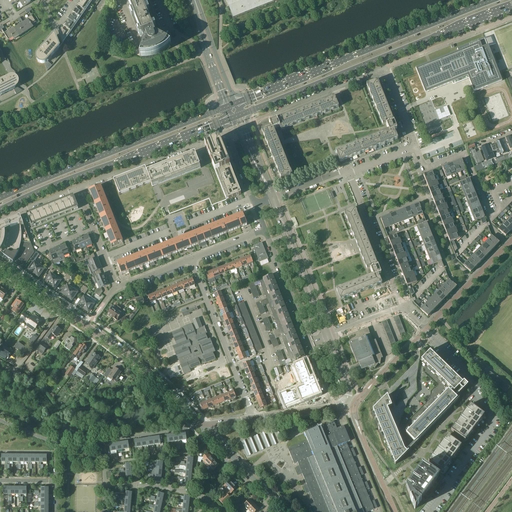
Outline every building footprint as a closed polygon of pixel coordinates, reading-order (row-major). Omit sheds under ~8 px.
[(78,6),(86,11),(90,5),(84,0),(82,0),(82,2),(81,2),(80,2),(80,3),(78,6)] [(142,0),(128,0),(131,6),(128,7),(131,14),(136,25),(139,33),(141,32),(141,33),(153,28),(153,26),(142,0)] [(225,0),(229,7),(233,18),(278,0),(225,0)] [(73,13),(81,18),(86,11),(78,6),(77,9),(76,9),(75,10),(73,13)] [(69,20),(68,20),(76,25),(81,18),(73,13),(72,16),(71,16),(71,17),(69,20)] [(27,20),(23,22),(28,30),(33,27),(32,25),(36,22),(31,15),(31,16),(27,19),(27,20)] [(14,28),(19,36),(28,30),(23,22),(20,18),(17,19),(20,24),(14,28)] [(64,26),(64,27),(71,32),(76,25),(68,20),(69,20),(68,19),(68,20),(67,23),(66,23),(64,26)] [(61,30),(59,34),(63,43),(71,32),(64,27),(64,26),(63,27),(62,30),(61,30)] [(4,33),(8,40),(13,37),(14,39),(19,36),(14,28),(13,27),(4,33)] [(141,32),(138,33),(139,34),(139,35),(140,35),(141,36),(142,36),(143,36),(145,39),(146,39),(147,41),(146,41),(145,41),(143,49),(140,57),(141,58),(141,59),(143,59),(144,59),(146,59),(147,59),(149,59),(150,59),(152,59),(153,58),(155,58),(156,57),(158,57),(159,56),(161,56),(162,55),(163,54),(165,53),(166,52),(167,51),(168,50),(169,49),(170,48),(171,47),(170,46),(171,45),(165,41),(156,37),(155,38),(154,36),(156,35),(153,28),(141,33),(141,32)] [(37,57),(37,58),(37,59),(37,60),(37,61),(38,61),(38,62),(39,63),(40,63),(41,63),(42,64),(43,64),(44,63),(45,63),(47,71),(52,66),(47,61),(60,47),(55,36),(53,38),(53,37),(47,43),(46,45),(47,46),(42,51),(41,50),(40,52),(39,53),(38,54),(37,55),(37,56),(37,57)] [(492,36),(485,39),(488,47),(495,44),(492,36)] [(418,68),(416,69),(417,71),(418,73),(424,91),(425,91),(425,93),(428,92),(468,76),(474,92),(502,81),(488,47),(485,39),(484,39),(457,50),(458,52),(431,62),(428,64),(418,68)] [(0,95),(13,89),(16,95),(21,92),(22,91),(15,87),(16,86),(16,85),(16,84),(16,83),(16,82),(17,82),(16,81),(16,80),(15,79),(14,79),(14,78),(13,78),(12,77),(11,77),(10,77),(9,77),(8,78),(6,79),(4,80),(5,81),(0,83),(0,95)] [(378,80),(376,81),(367,84),(383,125),(386,124),(389,130),(340,150),(340,149),(336,151),(340,162),(398,139),(395,131),(397,129),(394,121),(379,85),(378,80)] [(330,98),(277,119),(269,122),(271,126),(262,130),(281,179),(292,175),(291,171),(290,171),(274,129),(280,127),(281,130),(338,107),(337,104),(334,96),(330,98)] [(436,111),(439,120),(447,117),(443,108),(436,111)] [(511,150),(511,149),(508,138),(503,140),(508,152),(511,150)] [(241,194),(219,139),(205,145),(212,164),(226,200),(241,194)] [(502,141),(497,142),(502,155),(507,153),(502,141)] [(489,143),(482,146),(487,160),(494,157),(489,143)] [(473,153),(477,163),(486,160),(481,149),(473,153)] [(145,168),(114,180),(120,195),(151,183),(152,187),(201,168),(195,155),(148,173),(145,168)] [(503,155),(496,158),(498,163),(505,161),(504,158),(503,155)] [(461,172),(466,170),(462,160),(457,162),(461,172)] [(476,172),(489,167),(488,165),(492,163),(491,160),(482,164),(483,167),(480,167),(478,168),(477,164),(474,165),(476,172)] [(457,162),(452,164),(456,174),(461,172),(457,162)] [(212,164),(202,168),(201,168),(152,187),(161,209),(164,217),(166,216),(169,215),(209,199),(211,206),(226,200),(215,172),(212,164)] [(451,175),(456,174),(452,164),(447,166),(451,175)] [(442,168),(446,177),(451,175),(447,166),(442,168)] [(435,176),(433,171),(423,175),(425,180),(435,176)] [(437,181),(435,176),(425,180),(427,185),(437,181)] [(469,179),(459,183),(461,188),(471,184),(469,179)] [(439,186),(437,181),(427,185),(429,190),(439,186)] [(473,189),(471,184),(461,188),(463,192),(473,189)] [(101,185),(90,190),(112,246),(123,241),(121,237),(120,238),(101,190),(102,190),(101,185)] [(440,188),(439,186),(429,190),(431,194),(441,190),(440,188)] [(473,189),(463,192),(465,197),(475,193),(473,189)] [(443,195),(441,190),(431,194),(433,199),(443,195)] [(477,198),(475,193),(465,197),(467,202),(477,198)] [(445,200),(443,195),(433,199),(435,204),(445,200)] [(31,226),(78,207),(73,196),(30,214),(30,215),(28,216),(27,214),(31,226)] [(477,198),(467,202),(469,207),(479,203),(477,198)] [(446,205),(445,200),(435,204),(437,208),(446,205)] [(481,208),(479,203),(469,207),(471,211),(481,208)] [(418,215),(423,213),(419,204),(414,206),(418,215)] [(448,209),(446,205),(437,208),(438,213),(448,209)] [(414,206),(409,207),(413,217),(418,215),(414,206)] [(409,207),(405,209),(408,219),(413,217),(409,207)] [(373,275),(341,288),(341,287),(336,289),(341,300),(382,284),(379,276),(381,274),(378,266),(357,213),(355,208),(345,212),(367,270),(370,269),(373,275)] [(471,211),(473,216),(482,212),(481,208),(471,211)] [(405,209),(400,211),(404,221),(408,219),(405,209)] [(450,214),(448,209),(438,213),(440,218),(450,214)] [(400,211),(395,213),(399,223),(404,221),(400,211)] [(486,222),(482,212),(473,216),(475,221),(480,219),(482,224),(486,222)] [(180,239),(117,263),(122,275),(177,253),(194,246),(247,225),(243,214),(244,214),(243,213),(240,214),(241,215),(187,236),(186,234),(186,233),(184,232),(183,234),(182,235),(181,233),(178,235),(180,239)] [(395,213),(390,215),(394,225),(399,223),(395,213)] [(450,214),(440,218),(442,223),(452,219),(455,218),(453,213),(450,214)] [(390,215),(386,217),(389,227),(394,225),(390,215)] [(16,257),(17,255),(18,252),(19,251),(20,248),(20,245),(21,242),(24,242),(24,244),(23,246),(23,248),(22,250),(27,253),(28,251),(33,254),(34,252),(32,246),(31,243),(21,217),(4,224),(0,225),(0,252),(0,253),(0,252),(4,255),(3,255),(13,262),(15,259),(16,257)] [(384,229),(389,227),(386,217),(381,219),(384,229)] [(454,224),(452,219),(442,223),(444,227),(454,224)] [(511,228),(505,222),(502,225),(509,233),(511,229),(511,228)] [(426,223),(417,226),(419,231),(428,228),(426,223)] [(454,224),(444,227),(446,232),(456,228),(454,224)] [(509,233),(502,225),(498,229),(506,236),(509,233)] [(430,232),(428,228),(419,231),(421,236),(430,232)] [(456,228),(446,232),(448,237),(458,233),(456,228)] [(421,236),(422,241),(432,237),(430,232),(421,236)] [(460,238),(458,233),(448,237),(450,242),(460,238)] [(390,243),(400,239),(398,234),(388,238),(390,243)] [(88,236),(83,238),(86,247),(92,244),(88,236)] [(492,236),(488,239),(496,247),(499,243),(492,236)] [(434,242),(432,237),(422,241),(424,246),(434,242)] [(83,238),(78,240),(81,249),(86,247),(83,238)] [(402,244),(400,239),(390,243),(392,247),(402,244)] [(484,243),(492,250),(496,247),(488,239),(484,243)] [(73,245),(71,246),(73,252),(76,250),(76,251),(81,249),(78,240),(72,242),(73,245)] [(424,251),(426,250),(436,247),(434,242),(424,246),(422,247),(424,251)] [(253,246),(255,251),(259,262),(268,259),(262,243),(253,246)] [(484,243),(481,247),(488,254),(492,250),(484,243)] [(394,252),(404,248),(402,244),(392,247),(394,252)] [(66,245),(60,247),(64,256),(69,254),(69,253),(72,252),(69,246),(66,247),(66,245)] [(60,247),(55,249),(58,258),(60,262),(65,259),(64,256),(60,247)] [(438,251),(436,247),(426,250),(428,255),(438,251)] [(477,250),(485,258),(488,254),(481,247),(477,250)] [(406,253),(404,248),(394,252),(396,257),(406,253)] [(50,254),(48,255),(50,261),(53,260),(55,264),(60,262),(58,258),(55,249),(50,252),(50,254)] [(21,261),(18,265),(23,268),(33,254),(28,251),(27,253),(22,250),(22,252),(21,255),(20,257),(18,259),(21,261)] [(477,250),(474,254),(481,261),(485,258),(477,250)] [(428,255),(430,260),(440,256),(438,251),(428,255)] [(30,260),(33,263),(34,262),(36,259),(35,259),(38,254),(36,252),(30,260)] [(398,262),(407,258),(406,253),(396,257),(398,262)] [(470,258),(478,265),(481,261),(474,254),(470,258)] [(85,260),(88,268),(90,267),(91,267),(99,263),(97,258),(95,259),(94,256),(88,259),(85,260)] [(254,265),(253,262),(250,256),(244,258),(247,265),(248,267),(254,265)] [(444,266),(440,256),(430,260),(432,265),(438,263),(440,268),(444,266)] [(409,263),(407,258),(398,262),(399,266),(409,263)] [(470,258),(467,261),(474,269),(478,265),(470,258)] [(239,260),(234,262),(236,269),(242,267),(239,260)] [(467,261),(463,265),(471,272),(474,269),(467,261)] [(33,263),(29,270),(34,273),(39,265),(34,262),(33,263)] [(234,262),(228,265),(231,271),(236,269),(234,262)] [(88,268),(90,275),(92,274),(92,276),(100,272),(99,270),(102,269),(99,263),(91,267),(90,267),(88,268)] [(401,271),(411,267),(409,263),(399,266),(401,271)] [(39,265),(34,273),(39,277),(44,269),(39,265)] [(228,265),(222,267),(225,273),(231,271),(228,265)] [(219,276),(225,273),(222,267),(217,269),(219,276)] [(413,272),(411,267),(401,271),(403,276),(413,272)] [(217,269),(211,271),(214,278),(219,276),(217,269)] [(208,280),(214,278),(211,271),(206,273),(208,280)] [(93,277),(92,278),(95,284),(97,283),(106,279),(104,274),(101,275),(100,272),(92,276),(93,276),(93,277)] [(405,281),(415,277),(413,272),(403,276),(405,281)] [(51,274),(45,281),(50,285),(56,277),(51,274)] [(259,280),(265,297),(279,291),(272,275),(259,280)] [(56,277),(50,285),(55,288),(61,281),(56,277)] [(417,282),(415,277),(405,281),(407,286),(417,282)] [(97,289),(96,291),(101,294),(103,292),(101,288),(108,285),(106,279),(97,283),(100,288),(97,289)] [(187,281),(190,288),(195,285),(193,279),(187,281)] [(453,291),(457,287),(449,279),(445,283),(453,291)] [(184,290),(190,288),(187,281),(181,283),(184,290)] [(257,290),(254,282),(248,284),(252,292),(257,290)] [(176,285),(178,292),(184,290),(181,283),(176,285)] [(453,291),(445,283),(442,287),(449,294),(453,291)] [(67,285),(62,293),(67,297),(72,289),(67,285)] [(173,294),(178,292),(176,285),(170,288),(173,294)] [(449,294),(442,287),(438,291),(446,298),(449,294)] [(165,290),(167,296),(173,294),(170,288),(165,290)] [(72,289),(67,297),(72,300),(77,292),(72,289)] [(162,299),(167,296),(165,290),(159,292),(162,299)] [(214,294),(216,299),(223,297),(220,291),(214,294)] [(268,304),(272,313),(286,308),(279,291),(265,297),(266,299),(256,303),(258,309),(264,307),(263,306),(268,304)] [(446,298),(438,291),(435,294),(442,302),(446,298)] [(139,298),(137,292),(130,294),(132,301),(137,299),(138,304),(144,302),(142,297),(143,297),(139,298)] [(153,294),(156,301),(162,299),(159,292),(153,294)] [(151,303),(156,301),(153,294),(148,296),(151,303)] [(442,302),(435,294),(431,298),(439,305),(442,302)] [(84,297),(78,305),(83,308),(89,301),(84,297)] [(225,302),(223,297),(216,299),(218,305),(225,302)] [(439,305),(431,298),(427,302),(435,309),(439,305)] [(13,304),(12,306),(14,307),(12,311),(18,315),(23,309),(22,308),(23,305),(24,305),(16,300),(13,304)] [(89,301),(83,308),(88,312),(94,304),(89,301)] [(227,308),(225,302),(218,305),(221,311),(227,308)] [(435,309),(427,302),(424,305),(431,313),(435,309)] [(431,313),(424,305),(420,309),(428,316),(431,313)] [(110,310),(108,314),(113,317),(117,311),(118,309),(116,307),(115,309),(112,307),(110,310)] [(189,313),(198,310),(197,307),(187,311),(186,308),(181,310),(182,313),(183,317),(190,314),(189,313)] [(229,313),(227,308),(221,311),(223,316),(229,313)] [(272,313),(278,329),(292,324),(286,308),(272,313)] [(117,311),(113,317),(118,321),(120,317),(121,318),(123,314),(119,312),(120,310),(118,309),(117,311)] [(231,319),(229,313),(223,316),(225,322),(231,319)] [(24,314),(21,318),(28,323),(26,326),(33,331),(38,325),(40,323),(39,323),(40,322),(36,319),(37,318),(34,315),(32,318),(31,319),(24,314)] [(399,316),(382,322),(385,330),(400,324),(402,330),(390,343),(392,348),(398,341),(401,344),(412,334),(410,332),(412,330),(414,331),(399,316)] [(207,340),(205,334),(207,333),(205,327),(204,326),(202,327),(199,318),(192,321),(194,324),(191,325),(191,324),(181,328),(181,329),(172,333),(176,345),(172,346),(178,360),(179,359),(181,365),(180,365),(184,375),(191,372),(190,369),(200,365),(206,363),(215,360),(212,353),(214,352),(209,339),(207,340)] [(234,325),(231,319),(225,322),(227,327),(234,325)] [(292,324),(278,329),(273,331),(274,334),(269,336),(271,342),(277,339),(276,338),(281,336),(285,346),(299,340),(292,324)] [(236,330),(234,325),(227,327),(229,333),(236,330)] [(50,332),(46,337),(49,339),(53,334),(57,337),(62,330),(56,326),(51,332),(50,332)] [(376,340),(373,341),(368,328),(364,329),(364,331),(358,333),(357,332),(348,336),(351,342),(349,343),(352,352),(357,363),(359,362),(362,370),(370,367),(370,368),(374,367),(375,368),(374,368),(375,368),(378,364),(380,364),(381,358),(382,358),(383,358),(376,340)] [(238,336),(236,330),(229,333),(232,338),(238,336)] [(240,341),(238,336),(232,338),(234,344),(240,341)] [(67,338),(62,344),(65,346),(64,347),(70,351),(73,347),(72,346),(76,340),(71,337),(70,340),(67,338)] [(54,353),(54,352),(61,343),(58,340),(51,350),(54,353)] [(303,352),(299,340),(285,346),(288,352),(291,362),(295,361),(305,357),(303,352)] [(242,347),(240,341),(234,344),(236,349),(242,347)] [(18,343),(15,347),(25,354),(28,350),(18,343)] [(42,355),(44,352),(48,347),(42,343),(36,351),(42,355)] [(75,352),(74,353),(79,357),(82,353),(83,354),(84,352),(87,348),(83,344),(81,347),(80,346),(75,352)] [(3,346),(0,349),(0,351),(9,357),(12,352),(3,346)] [(238,355),(245,352),(242,347),(236,349),(238,355)] [(284,359),(281,350),(276,352),(279,361),(284,359)] [(436,357),(437,356),(431,350),(430,352),(428,354),(427,354),(426,355),(422,359),(421,360),(421,361),(422,361),(427,366),(432,371),(454,392),(455,391),(456,390),(457,389),(459,387),(463,391),(468,386),(464,382),(462,383),(441,362),(436,357)] [(247,358),(245,352),(238,355),(241,360),(247,358)] [(93,353),(85,364),(92,369),(100,357),(93,353)] [(298,388),(280,395),(283,401),(285,408),(320,394),(316,386),(315,382),(305,357),(295,361),(296,365),(294,366),(302,388),(298,390),(298,388)] [(75,370),(77,371),(78,372),(84,376),(88,372),(80,366),(80,367),(80,366),(83,362),(81,361),(75,369),(75,370)] [(245,369),(251,367),(249,361),(243,364),(245,369)] [(477,369),(506,393),(510,387),(497,376),(497,377),(481,364),(477,369)] [(75,370),(75,369),(71,366),(65,374),(70,378),(72,374),(75,370)] [(104,375),(103,376),(107,378),(108,378),(108,377),(112,380),(111,380),(112,381),(113,380),(116,382),(119,379),(117,378),(121,372),(114,367),(111,372),(108,369),(104,375)] [(251,367),(245,369),(247,375),(254,372),(251,367)] [(256,378),(254,372),(247,375),(249,380),(256,378)] [(95,385),(99,380),(91,374),(87,379),(95,385)] [(258,384),(256,378),(249,380),(252,386),(258,384)] [(260,389),(258,384),(252,386),(254,392),(260,389)] [(262,395),(260,389),(254,392),(256,397),(262,395)] [(408,435),(408,436),(409,436),(415,442),(457,399),(452,394),(451,393),(450,392),(449,391),(448,390),(406,433),(407,434),(408,435)] [(233,391),(228,393),(230,399),(236,397),(233,391)] [(228,393),(222,395),(225,402),(230,399),(228,393)] [(222,395),(217,397),(219,404),(225,402),(222,395)] [(265,400),(262,395),(256,397),(258,403),(265,400)] [(380,402),(375,407),(375,408),(373,410),(374,413),(377,420),(380,427),(383,434),(382,434),(383,434),(385,441),(386,441),(388,448),(391,455),(394,461),(394,462),(395,465),(397,463),(398,462),(402,457),(403,457),(407,452),(404,449),(403,447),(387,408),(392,406),(387,395),(386,397),(386,396),(385,397),(384,399),(382,400),(381,402),(380,402)] [(217,397),(211,400),(214,406),(219,404),(217,397)] [(208,408),(214,406),(211,400),(208,401),(208,398),(205,400),(206,402),(208,408)] [(203,411),(208,408),(206,402),(205,400),(204,399),(199,401),(200,404),(203,411)] [(267,406),(265,400),(258,403),(260,408),(267,406)] [(470,404),(451,430),(465,440),(484,415),(470,404)] [(366,511),(377,507),(374,500),(371,501),(366,491),(370,489),(367,481),(363,483),(360,476),(364,474),(360,467),(357,468),(352,457),(356,455),(353,448),(349,449),(346,442),(350,441),(343,425),(337,428),(334,421),(304,433),(308,441),(288,449),(294,464),(298,463),(299,466),(296,468),(299,475),(302,474),(307,485),(303,486),(306,494),(310,493),(314,503),(311,505),(313,511),(315,511),(318,511),(317,511),(366,511)] [(447,435),(428,461),(442,471),(461,446),(447,435)] [(203,457),(198,457),(198,462),(201,462),(201,461),(202,459),(203,461),(203,462),(207,466),(205,468),(205,469),(214,461),(207,453),(203,457)] [(215,468),(217,469),(220,466),(218,465),(218,464),(217,462),(216,463),(214,461),(205,469),(204,470),(206,472),(209,468),(212,471),(215,468)] [(184,464),(180,464),(180,466),(184,466),(187,467),(186,471),(192,472),(192,465),(187,464),(184,464)] [(438,477),(423,465),(406,487),(415,509),(438,477)] [(191,479),(192,472),(186,471),(179,471),(179,473),(186,473),(186,478),(191,479)] [(225,492),(219,497),(221,498),(219,500),(224,505),(231,498),(228,495),(230,493),(231,494),(237,488),(230,480),(224,486),(228,491),(226,493),(225,492)] [(155,499),(154,501),(156,502),(155,506),(161,508),(162,501),(157,500),(155,499)] [(248,510),(254,504),(253,503),(254,503),(252,502),(250,500),(246,503),(245,502),(243,504),(244,505),(240,509),(240,510),(241,511),(245,507),(248,510)] [(183,510),(188,510),(189,504),(183,503),(181,503),(177,502),(177,505),(183,506),(183,510)]
